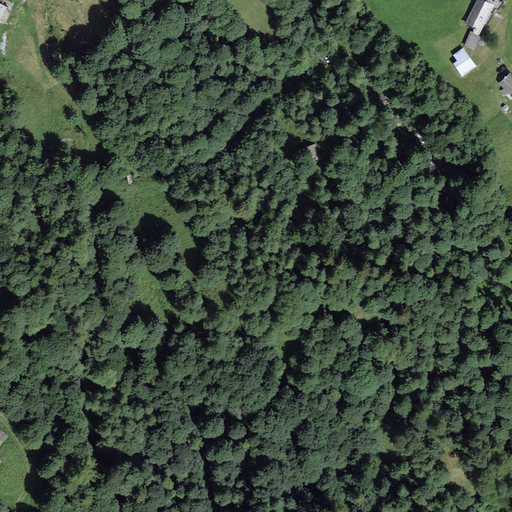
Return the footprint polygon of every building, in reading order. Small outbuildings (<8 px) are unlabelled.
[(494,6),(481,0),(476,0),(465,24),(472,28),(470,32),(478,36),(494,6)] [(470,32),(464,46),(474,51),(481,37),(478,36),(470,32)] [(463,48),(452,55),(457,61),(453,64),(462,77),(476,67),(463,48)] [(511,93),(511,73),(511,72),(499,83),(509,96),(511,93)] [(318,142),(305,148),(313,166),(326,161),(318,142)]
